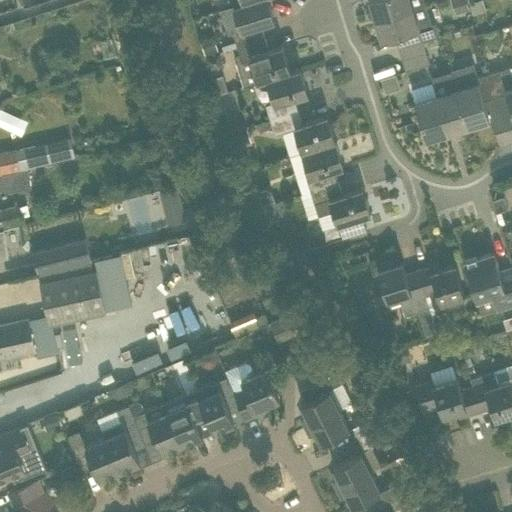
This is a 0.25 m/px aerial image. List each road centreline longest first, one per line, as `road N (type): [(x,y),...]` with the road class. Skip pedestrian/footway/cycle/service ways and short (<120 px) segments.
road 1 (residential): [(511,161),(470,185),(440,189),(403,172),(381,140),(336,0)]
road 2 (residential): [(101,511),(256,444),(278,445),(291,459),(317,511)]
